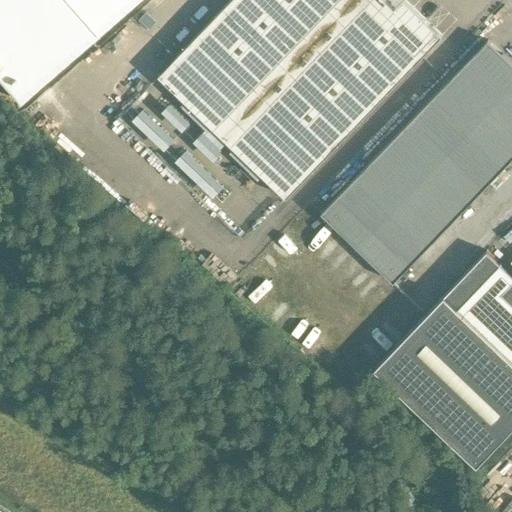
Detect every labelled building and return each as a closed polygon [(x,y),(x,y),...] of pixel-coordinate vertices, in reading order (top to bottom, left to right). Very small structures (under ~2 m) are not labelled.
[(0,0),(0,87),(13,103),(131,0),(0,0)] [(425,60),(443,41),(399,0),(237,0),(159,82),(288,204),(425,60)] [(393,287),(511,162),(511,66),(488,43),(321,218),(393,287)] [(441,296),(511,362),(511,278),(485,252),(441,296)] [(472,467),(511,426),(511,362),(441,296),(371,368),(472,467)]
